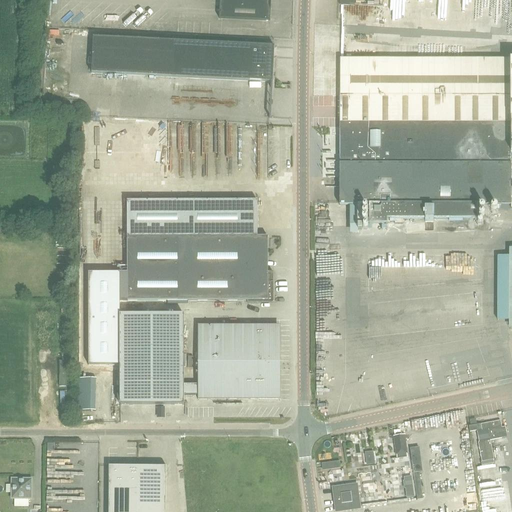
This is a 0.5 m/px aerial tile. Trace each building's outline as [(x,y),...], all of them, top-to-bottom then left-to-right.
[(219,0),(219,18),(270,21),(270,0),(219,0)] [(93,38),(91,74),(151,77),(150,112),(250,117),(252,81),(273,82),(274,47),(173,42),(93,38)] [(387,219),(395,219),(395,224),(403,224),(403,219),(478,219),(478,206),(497,206),(509,206),(509,209),(511,209),(511,188),(511,189),(511,153),(511,152),(511,59),(509,60),(421,60),(340,60),(340,96),(340,206),(369,205),(369,224),(387,224),(387,219)] [(144,129),(104,130),(105,182),(145,181),(144,129)] [(88,273),(88,366),(120,366),(120,315),(120,301),(127,301),(177,301),(246,301),(246,303),(272,303),(272,273),(267,273),(267,237),(257,237),(257,201),(127,202),(127,273),(88,273)] [(412,234),(432,233),(432,224),(411,225),(412,234)] [(440,232),(451,231),(450,224),(440,225),(440,232)] [(451,232),(457,239),(465,233),(459,226),(451,232)] [(374,255),(373,276),(381,276),(381,287),(386,288),(387,256),(374,255)] [(325,281),(343,280),(342,261),(324,262),(325,281)] [(382,305),(372,305),(373,316),(383,315),(382,305)] [(120,366),(119,406),(184,406),(184,396),(198,396),(198,385),(184,385),(184,315),(120,315),(120,366)] [(197,351),(278,351),(278,327),(197,327),(197,351)] [(455,350),(443,354),(445,362),(457,359),(455,350)] [(198,375),(279,375),(278,351),(197,351),(198,375)] [(464,371),(461,362),(449,365),(452,375),(464,371)] [(198,400),(279,400),(279,375),(198,375),(198,385),(198,396),(198,400)] [(95,411),(95,379),(79,379),(79,411),(95,411)] [(482,462),(482,466),(494,464),(493,460),(494,460),(490,440),(507,437),(505,427),(502,428),(500,421),(480,425),(480,424),(469,426),(470,432),(482,430),(478,431),(479,442),(482,462)] [(413,438),(420,437),(421,443),(425,442),(423,429),(411,431),(413,438)] [(399,435),(400,456),(411,456),(409,434),(399,435)] [(380,462),(379,449),(370,450),(370,456),(365,456),(365,463),(380,462)] [(324,468),(344,468),(343,452),(324,453),(324,468)] [(507,472),(506,461),(499,461),(500,472),(507,472)] [(165,511),(165,467),(109,467),(108,511),(165,511)] [(501,482),(510,480),(508,474),(500,476),(501,482)] [(31,499),(32,479),(12,479),(11,499),(31,499)] [(357,485),(333,488),(336,511),(360,509),(357,485)]
